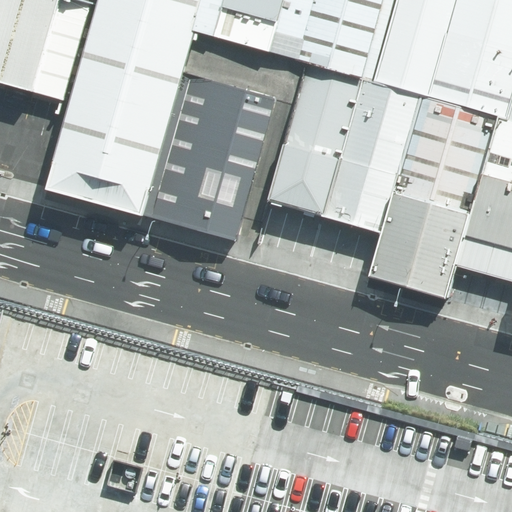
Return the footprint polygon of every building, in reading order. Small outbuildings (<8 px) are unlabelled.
[(95,4),(79,0),(0,0),(0,84),(66,103),(95,4)] [(205,0),(100,0),(47,185),(144,213),(205,0)] [(308,66),(363,81),(386,0),(248,0),(235,45),(308,66)] [(511,0),(401,0),(377,85),(506,121),(511,98),(511,0)] [(363,81),(308,66),(269,202),(325,217),(363,81)] [(278,102),(189,76),(150,214),(239,240),(278,102)] [(363,81),(325,217),(386,234),(424,98),(377,85),(363,81)] [(499,119),(424,98),(386,234),(374,276),(448,297),(457,265),(499,119)] [(511,122),(499,119),(457,265),(511,280),(511,122)] [(0,511),(511,511),(511,434),(425,410),(397,402),(1,291),(0,291),(0,511)]
